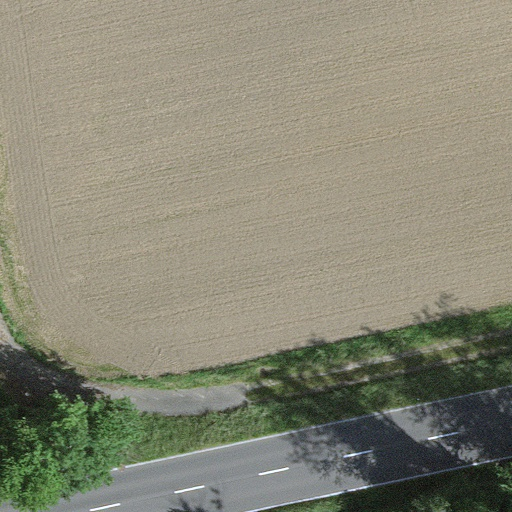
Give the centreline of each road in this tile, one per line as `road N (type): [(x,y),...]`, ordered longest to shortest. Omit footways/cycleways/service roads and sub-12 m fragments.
road 1 (track): [(511,326),(62,416),(0,29)]
road 2 (primary): [(511,424),(98,511)]
